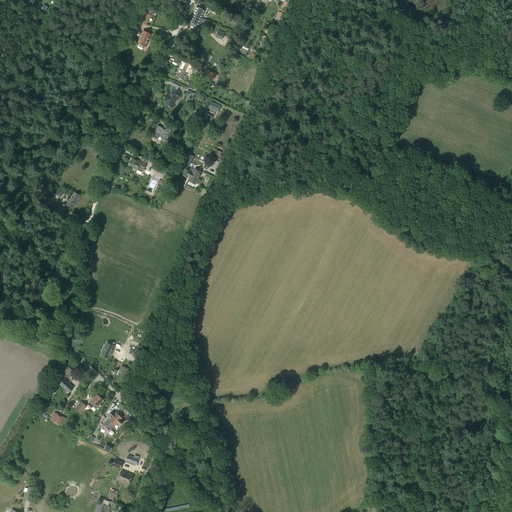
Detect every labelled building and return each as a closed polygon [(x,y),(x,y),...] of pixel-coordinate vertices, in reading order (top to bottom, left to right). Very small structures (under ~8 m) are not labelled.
[(284,0),(282,7),(289,9),(289,7),(290,8),(291,6),(289,5),(291,0),(284,0)] [(146,25),(152,13),(145,9),(142,7),(136,20),(146,25)] [(202,18),(205,11),(196,7),(193,14),(202,18)] [(278,12),(275,20),(281,22),(283,16),(284,17),(285,14),(278,12)] [(201,18),(193,15),(190,22),(189,22),(198,26),(200,27),(204,19),(201,18)] [(278,30),(276,29),(277,27),(271,24),(269,29),(264,27),(262,33),(266,35),(267,34),(268,35),(267,36),(269,37),(271,32),(273,33),(272,35),(274,36),(274,34),(276,35),(278,30)] [(225,33),(218,30),(216,37),(222,40),(225,33)] [(145,47),(151,35),(143,31),(137,44),(145,47)] [(264,44),(267,38),(264,37),(265,36),(263,35),(261,39),(262,39),(261,40),(260,40),(259,43),(260,43),(257,48),(262,49),(262,48),(264,48),(265,45),(264,44)] [(193,66),(183,62),(181,65),(179,69),(188,73),(190,70),(191,70),(193,66)] [(186,81),(188,77),(186,77),(188,73),(179,69),(177,72),(178,73),(176,77),(186,81)] [(181,96),(178,90),(171,92),(170,96),(167,94),(164,100),(167,102),(165,105),(171,108),(176,98),(181,96)] [(192,100),(195,93),(188,90),(186,95),(188,96),(187,98),(192,100)] [(211,101),(208,107),(210,108),(210,109),(212,111),(213,109),(216,111),(219,105),(211,101)] [(205,114),(204,113),(202,116),(202,117),(201,119),(196,129),(202,132),(207,122),(207,121),(210,115),(205,113),(205,114)] [(165,132),(162,130),(163,128),(158,126),(152,137),(157,140),(159,136),(162,138),(161,139),(166,142),(172,130),(166,128),(165,132)] [(190,134),(186,132),(186,133),(185,133),(183,138),(181,138),(179,142),(185,145),(190,135),(190,134)] [(188,166),(193,156),(185,152),(180,160),(182,162),(182,163),(188,166)] [(143,163),(133,158),(131,163),(129,163),(128,165),(137,170),(140,165),(145,168),(147,163),(143,162),(143,163)] [(170,177),(172,172),(159,166),(156,171),(166,176),(166,175),(170,177)] [(195,185),(201,172),(194,169),(192,174),(189,172),(190,171),(185,169),(182,175),(187,177),(187,176),(190,178),(188,181),(195,185)] [(173,189),(177,181),(173,179),(169,187),(173,189)] [(61,197),(65,191),(57,186),(53,193),(61,197)] [(72,209),(77,202),(80,196),(74,192),(67,205),(63,203),(62,206),(60,204),(57,209),(64,213),(67,208),(66,208),(68,206),(72,209)] [(103,352),(101,356),(108,359),(110,355),(111,356),(114,349),(113,349),(114,345),(107,342),(106,346),(105,345),(102,352),(103,352)] [(69,378),(74,372),(67,365),(62,371),(69,378)] [(124,377),(128,369),(121,366),(118,374),(124,377)] [(68,393),(73,388),(64,379),(61,385),(68,393)] [(96,410),(100,405),(99,404),(103,400),(97,395),(87,406),(91,409),(93,407),(96,410)] [(81,413),(87,407),(82,402),(75,408),(81,413)] [(100,425),(105,430),(119,415),(116,412),(115,414),(113,411),(109,415),(100,425)] [(57,414),(54,412),(50,421),(53,422),(52,422),(56,424),(60,415),(57,413),(57,414)] [(60,415),(56,424),(59,426),(59,425),(61,427),(66,418),(63,417),(64,416),(60,415)] [(120,425),(123,422),(121,419),(122,418),(119,415),(105,430),(104,433),(105,434),(107,431),(108,431),(109,432),(109,433),(111,435),(112,435),(114,433),(114,432),(112,430),(111,430),(117,423),(120,425)] [(110,452),(113,446),(107,443),(104,449),(110,452)] [(120,468),(123,462),(115,459),(112,465),(120,468)] [(129,484),(130,480),(132,475),(121,470),(118,479),(129,484)] [(31,499),(34,488),(28,486),(25,497),(31,499)] [(109,502),(101,499),(100,503),(99,503),(95,511),(99,511),(103,511),(106,506),(108,506),(109,502)]
